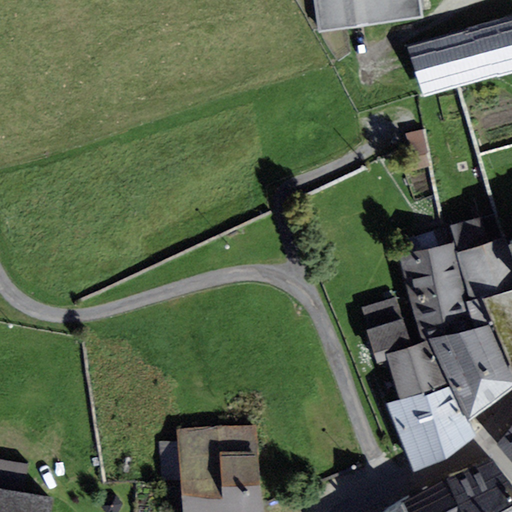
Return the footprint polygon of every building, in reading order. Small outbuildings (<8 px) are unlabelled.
[(316,0),(321,33),(421,19),(418,0),(316,0)] [(511,15),(409,45),(423,96),(511,70),(511,15)] [(406,126),(412,163),(432,159),(427,123),(406,126)] [(462,285),(467,302),(511,289),(511,257),(508,245),(506,238),(490,242),(481,217),(451,225),(459,252),(454,253),(462,285)] [(400,256),(410,298),(462,285),(454,253),(452,243),(400,256)] [(467,302),(462,285),(410,298),(421,342),(428,341),(473,330),(467,302)] [(511,289),(467,302),(473,330),(493,323),(511,366),(511,289)] [(386,360),(399,400),(450,385),(428,341),(421,342),(411,347),(395,298),(362,307),(379,363),(386,360)] [(511,389),(511,366),(493,323),(473,330),(428,341),(450,385),(470,422),(492,405),(511,389)] [(470,422),(450,385),(399,400),(387,405),(415,472),(446,460),(453,454),(476,435),(470,422)] [(262,511),(255,424),(177,431),(178,441),(158,443),(161,482),(181,480),(183,511),(262,511)] [(511,424),(495,445),(511,464),(511,424)] [(0,511),(49,511),(51,497),(25,494),(29,463),(0,459),(0,511)] [(472,467),(446,478),(460,511),(511,511),(511,485),(491,461),(472,467)] [(460,511),(446,478),(403,500),(382,511),(460,511)]
